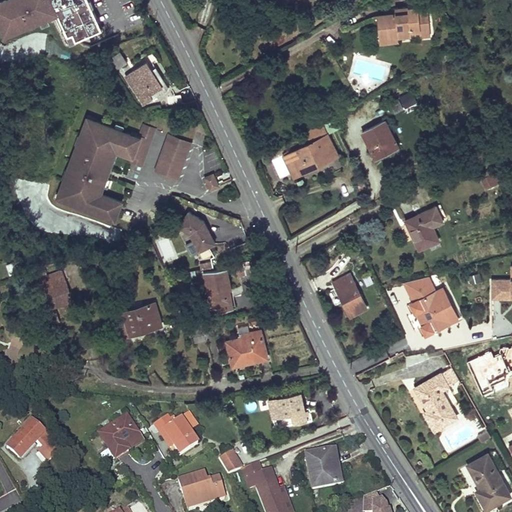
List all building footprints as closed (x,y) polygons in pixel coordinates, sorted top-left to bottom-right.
[(0,29),(2,34),(9,31),(11,35),(40,22),(49,18),(58,14),(68,36),(73,34),(76,41),(102,29),(89,0),(7,0),(0,3),(0,29)] [(395,14),(377,16),(378,25),(386,24),(388,37),(398,36),(410,35),(410,30),(418,29),(419,34),(419,36),(430,34),(427,6),(408,8),(408,12),(395,14)] [(49,18),(40,22),(43,27),(51,23),(49,18)] [(386,24),(378,25),(380,43),(398,41),(398,36),(388,37),(386,24)] [(76,41),(73,34),(68,36),(71,43),(76,41)] [(121,55),(116,58),(120,66),(126,63),(121,55)] [(152,70),(156,67),(151,59),(126,75),(142,100),(162,87),(152,70)] [(168,88),(156,67),(152,70),(162,87),(142,100),(144,103),(168,88)] [(404,108),(417,102),(412,90),(399,96),(404,108)] [(181,96),(167,97),(168,106),(182,104),(181,96)] [(109,169),(113,159),(109,157),(112,149),(116,151),(133,156),(138,142),(130,139),(131,134),(122,131),(121,133),(114,130),(115,128),(95,121),(93,125),(85,122),(80,137),(84,139),(81,147),(77,146),(67,172),(71,174),(68,182),(64,181),(58,195),(67,198),(65,203),(106,218),(108,213),(116,217),(122,202),(100,194),(103,186),(106,177),(107,175),(104,174),(106,168),(109,169)] [(362,132),(374,155),(382,151),(384,155),(398,147),(384,121),(362,132)] [(309,142),(287,153),(297,174),(335,155),(319,124),(304,132),(309,142)] [(155,129),(144,125),(140,135),(138,142),(133,156),(131,161),(141,165),(155,129)] [(138,142),(140,135),(132,132),(131,134),(130,139),(138,142)] [(191,142),(169,134),(156,169),(177,177),(191,142)] [(297,174),(287,153),(282,156),(293,176),(297,174)] [(494,172),(488,175),(493,185),(499,182),(494,172)] [(212,175),(205,178),(210,188),(217,185),(212,175)] [(493,185),(488,175),(481,178),(485,188),(493,185)] [(108,188),(111,179),(106,177),(103,186),(108,188)] [(418,218),(407,223),(419,248),(438,239),(432,225),(442,221),(435,205),(417,214),(418,218)] [(189,212),(179,228),(191,235),(200,252),(216,244),(209,230),(206,232),(203,226),(205,223),(189,212)] [(417,214),(405,219),(407,223),(418,218),(417,214)] [(164,259),(174,256),(169,237),(159,240),(164,259)] [(358,246),(347,250),(350,258),(362,253),(358,246)] [(119,250),(109,252),(111,258),(120,256),(119,250)] [(89,259),(83,260),(85,269),(99,265),(97,257),(91,258),(89,259)] [(0,270),(14,266),(10,258),(0,261),(0,270)] [(251,271),(249,260),(235,263),(238,274),(251,271)] [(58,261),(30,271),(47,315),(50,314),(54,324),(60,321),(56,312),(54,312),(53,308),(73,301),(58,261)] [(510,278),(490,279),(491,298),(502,298),(501,285),(509,285),(510,286),(510,295),(511,294),(511,264),(510,264),(510,278)] [(235,308),(232,292),(229,280),(227,269),(205,273),(213,312),(220,311),(229,309),(235,308)] [(341,285),(336,287),(350,315),(367,307),(349,273),(337,279),(341,285)] [(430,274),(404,281),(413,301),(409,302),(414,311),(417,310),(424,323),(420,324),(425,334),(453,320),(449,312),(456,309),(449,294),(442,297),(438,289),(430,274)] [(501,285),(502,298),(511,298),(511,294),(510,295),(510,286),(509,285),(501,285)] [(449,294),(445,286),(438,289),(442,297),(449,294)] [(480,295),(474,298),(478,304),(483,301),(480,295)] [(148,330),(146,324),(160,319),(155,303),(124,313),(127,323),(119,325),(123,337),(148,330)] [(460,317),(456,309),(449,312),(453,320),(460,317)] [(424,323),(417,310),(414,311),(420,324),(424,323)] [(160,319),(146,324),(148,330),(162,326),(160,319)] [(196,326),(191,328),(194,341),(214,336),(211,324),(197,328),(196,326)] [(249,334),(248,327),(237,329),(240,339),(250,337),(249,334)] [(15,366),(48,346),(37,329),(4,349),(15,366)] [(250,337),(240,339),(226,343),(233,367),(241,365),(240,362),(255,358),(256,361),(267,358),(260,331),(249,334),(250,337)] [(451,366),(449,367),(456,380),(459,378),(451,366)] [(456,380),(449,367),(415,387),(428,409),(423,411),(434,429),(456,416),(440,389),(456,380)] [(300,391),(268,398),(272,417),(291,413),(293,423),(307,420),(300,391)] [(187,413),(180,418),(190,432),(196,427),(187,413)] [(154,423),(164,439),(173,433),(179,442),(174,446),(180,455),(198,444),(190,432),(180,418),(176,421),(173,417),(169,419),(166,416),(154,423)] [(127,452),(123,444),(137,435),(126,417),(98,434),(114,460),(127,452)] [(19,459),(36,440),(43,433),(30,421),(6,447),(19,459)] [(487,428),(478,434),(482,441),(491,436),(487,428)] [(43,433),(36,440),(42,447),(50,440),(43,433)] [(173,433),(164,439),(170,448),(174,446),(179,442),(173,433)] [(137,435),(123,444),(127,452),(142,442),(137,435)] [(50,440),(42,447),(38,450),(47,462),(59,451),(50,440)] [(335,485),(333,471),(328,451),(304,455),(311,490),(335,485)] [(231,452),(219,459),(229,474),(241,469),(242,469),(231,452)] [(487,453),(467,464),(480,488),(476,490),(486,508),(510,495),(487,453)] [(242,469),(241,469),(246,480),(247,479),(251,488),(257,486),(266,511),(286,511),(279,491),(270,469),(255,473),(252,465),(242,469)] [(203,472),(178,480),(186,507),(223,496),(217,478),(205,481),(203,472)] [(292,511),(284,489),(279,491),(286,511),(292,511)] [(377,492),(364,496),(363,510),(372,510),(372,511),(388,511),(387,509),(386,509),(385,505),(382,501),(380,501),(377,492)]
